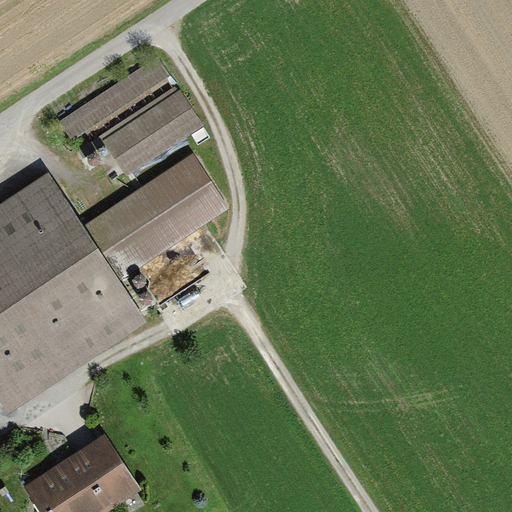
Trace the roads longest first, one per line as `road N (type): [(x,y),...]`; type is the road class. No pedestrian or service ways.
road 1 (unknown): [(0,424),(35,412),(229,292)]
road 2 (track): [(0,123),(190,0)]
